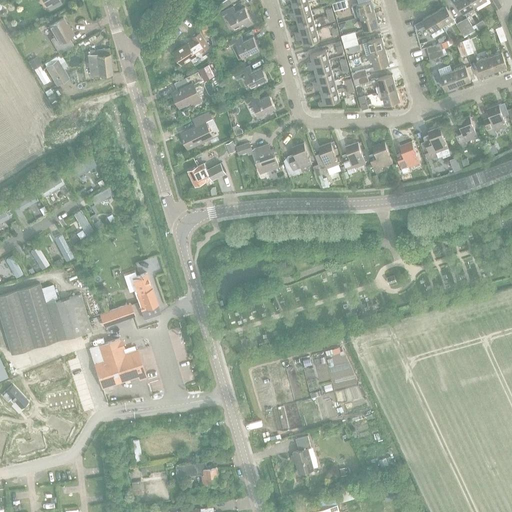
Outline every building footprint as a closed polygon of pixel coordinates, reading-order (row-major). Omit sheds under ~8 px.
[(290,15),(310,9),(307,0),(305,0),(292,4),(294,10),(289,11),(290,15)] [(334,10),(347,6),(345,0),(338,0),(331,2),(334,10)] [(360,16),(375,12),(371,0),(367,0),(356,3),(352,4),(356,17),(360,16)] [(455,0),(463,12),(474,5),(471,0),(455,0)] [(471,0),(474,5),(475,5),(478,9),(490,2),(494,9),(500,5),(496,0),(471,0)] [(433,12),(441,25),(452,18),(445,5),(433,12)] [(244,7),(235,12),(232,6),(221,12),(224,17),(228,16),(234,28),(251,20),(244,7)] [(298,23),(313,19),(310,9),(290,15),(291,19),(296,17),(298,23)] [(375,12),(360,16),(364,29),(378,25),(375,12)] [(429,32),(441,25),(433,12),(422,19),(429,32)] [(70,27),(69,27),(63,17),(48,26),(54,36),(50,38),(59,53),(73,44),(69,37),(74,34),(70,27)] [(461,20),(468,32),(473,29),(466,17),(461,20)] [(296,34),(316,29),(313,19),(298,23),(300,30),(295,31),(296,34)] [(463,36),(468,32),(461,20),(455,23),(463,36)] [(203,33),(205,36),(210,35),(208,23),(201,24),(203,33)] [(495,28),(501,41),(507,39),(501,26),(495,28)] [(316,29),(296,34),(297,39),(302,37),(303,43),(318,39),(316,29)] [(195,55),(196,55),(209,46),(200,31),(192,36),(194,39),(174,51),(181,64),(195,55)] [(342,41),(356,37),(355,31),(341,35),(342,41)] [(252,36),(243,41),(240,35),(229,41),(232,46),(236,44),(242,57),(259,50),(252,36)] [(356,37),(342,41),(344,47),(358,43),(356,37)] [(371,53),(385,49),(382,37),(362,42),(366,55),(371,53)] [(462,40),(467,54),(473,52),(467,38),(462,40)] [(461,56),(467,54),(462,40),(456,43),(461,56)] [(428,53),(441,49),(440,43),(426,47),(428,53)] [(308,65),(328,59),(326,49),(310,53),(312,59),(307,60),(308,65)] [(371,53),(374,66),(389,62),(385,49),(371,53)] [(441,49),(428,53),(429,59),(443,55),(441,49)] [(489,56),(494,70),(506,65),(501,51),(489,56)] [(90,75),(112,73),(110,53),(96,55),(96,54),(88,55),(90,75)] [(481,75),(494,70),(489,56),(476,61),(481,75)] [(316,73),(331,69),(328,59),(308,65),(309,68),(314,67),(316,73)] [(47,67),(57,84),(67,77),(57,60),(47,67)] [(261,66),(251,71),(249,65),(238,71),(240,77),(244,75),(250,87),(267,79),(261,66)] [(452,70),(458,84),(470,79),(465,65),(452,70)] [(314,84),(334,79),(331,69),(316,73),(317,79),(313,80),(314,84)] [(353,79),(367,75),(365,69),(351,72),(353,79)] [(445,89),(458,84),(452,70),(440,75),(445,89)] [(192,100),(193,103),(201,100),(193,84),(202,80),(198,71),(185,77),(188,84),(173,92),(179,106),(192,100)] [(376,92),(396,86),(392,74),(378,78),(380,85),(375,87),(376,92)] [(367,75),(353,79),(355,85),(368,81),(367,75)] [(321,93),(337,88),(334,79),(314,84),(315,88),(320,87),(321,93)] [(396,86),(376,92),(377,92),(381,91),(385,104),(399,100),(396,86)] [(337,88),(321,93),(323,99),(318,100),(319,104),(339,99),(337,88)] [(269,95),(259,99),(257,94),(246,99),(248,105),(252,103),(258,116),(275,108),(269,95)] [(358,97),(362,110),(368,108),(364,95),(358,97)] [(487,128),(490,136),(496,134),(494,130),(506,126),(498,104),(486,109),(489,117),(483,119),(487,128)] [(180,133),(188,148),(212,136),(205,122),(212,118),(208,111),(193,119),(196,125),(180,133)] [(457,139),(461,147),(467,145),(466,141),(477,137),(469,115),(457,120),(460,127),(454,129),(457,139)] [(420,142),(427,160),(437,156),(436,153),(448,148),(439,126),(427,131),(429,134),(423,137),(424,141),(420,142)] [(345,164),(348,174),(355,171),(354,167),(365,163),(358,141),(345,146),(347,152),(342,154),(345,164)] [(372,163),(376,173),(382,171),(381,167),(392,163),(384,141),(372,146),(374,152),(369,154),(372,163)] [(405,160),(399,163),(403,172),(409,170),(408,167),(419,162),(411,141),(399,145),(402,152),(405,160)] [(236,147),(239,154),(252,150),(249,142),(236,147)] [(283,161),(289,176),(301,172),(300,168),(311,164),(304,142),(291,147),(295,156),(283,161)] [(313,166),(316,176),(328,172),(326,168),(338,163),(330,142),(318,146),(320,152),(315,154),(319,164),(313,166)] [(273,149),(270,150),(268,144),(255,148),(260,162),(257,163),(260,173),(279,166),(273,149)] [(396,153),(399,163),(405,160),(402,152),(396,153)] [(92,156),(73,168),(77,174),(96,163),(92,156)] [(212,179),(226,172),(220,162),(207,169),(204,162),(188,170),(195,185),(211,178),(212,179)] [(63,183),(60,177),(41,188),(44,194),(63,183)] [(109,186),(90,197),(94,204),(113,192),(109,186)] [(37,199),(34,193),(17,203),(20,209),(37,199)] [(80,210),(74,214),(87,234),(93,230),(80,210)] [(61,234),(55,238),(66,259),(73,256),(61,234)] [(37,246),(31,250),(42,267),(48,263),(37,246)] [(12,255),(6,258),(15,276),(22,273),(12,255)] [(161,313),(146,272),(129,278),(144,319),(161,313)] [(386,277),(388,283),(396,280),(394,275),(386,277)] [(53,283),(41,287),(39,283),(0,294),(0,317),(11,354),(81,332),(91,329),(80,293),(55,301),(55,299),(57,298),(53,283)] [(100,313),(104,325),(134,315),(130,303),(100,313)] [(137,349),(124,353),(122,347),(123,346),(121,340),(119,340),(118,338),(89,348),(102,387),(145,373),(137,349)] [(312,446),(311,447),(308,435),(295,438),(299,450),(293,451),(299,473),(313,469),(313,467),(318,466),(312,446)] [(216,466),(206,468),(205,461),(176,466),(178,477),(183,476),(197,474),(197,473),(201,473),(203,484),(219,482),(216,466)] [(370,508),(365,490),(354,493),(359,511),(370,508)]
